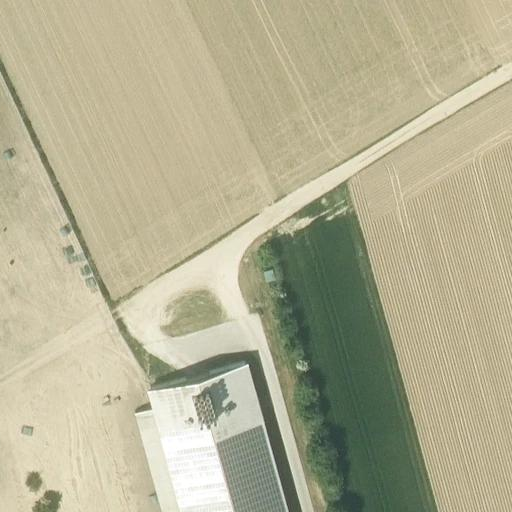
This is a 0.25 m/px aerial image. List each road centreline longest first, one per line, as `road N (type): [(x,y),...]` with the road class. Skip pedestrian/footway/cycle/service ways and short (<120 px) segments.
road 1 (track): [(303,511),(224,246)]
road 2 (track): [(0,381),(121,307)]
